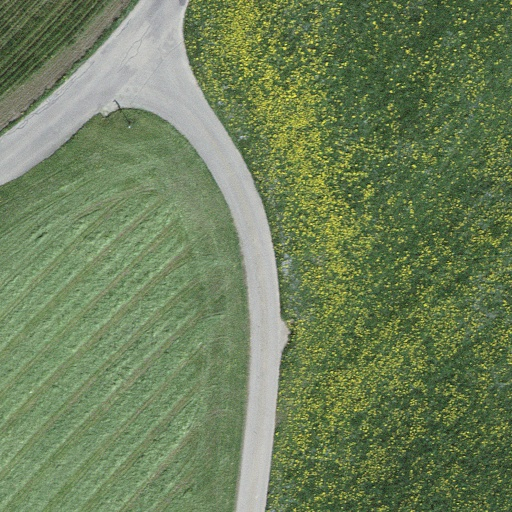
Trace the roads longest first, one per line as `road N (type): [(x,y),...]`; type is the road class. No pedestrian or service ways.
road 1 (unclassified): [(130,48),(197,125),(252,221),(267,318),(251,511)]
road 2 (unclassified): [(0,161),(130,48)]
